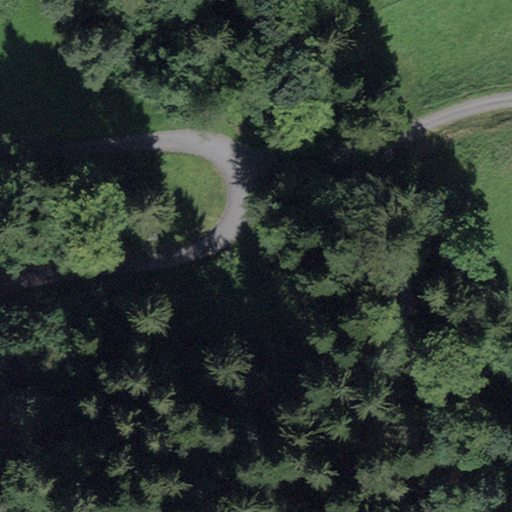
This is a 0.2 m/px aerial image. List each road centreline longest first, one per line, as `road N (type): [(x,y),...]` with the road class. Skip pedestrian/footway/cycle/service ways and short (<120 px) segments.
road 1 (unclassified): [(511,102),(256,177),(202,144),(136,142),(0,185)]
road 2 (track): [(0,304),(210,269),(257,235),(256,177)]
